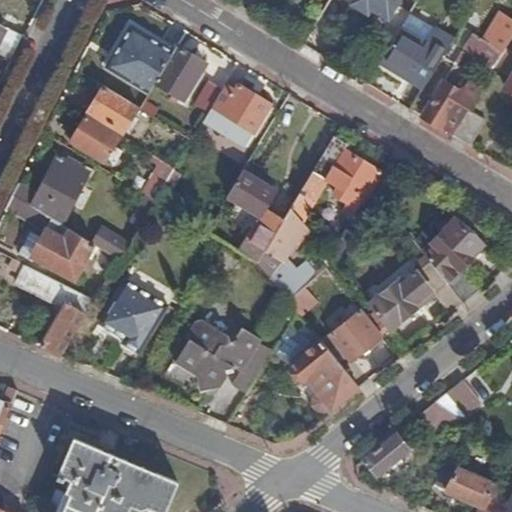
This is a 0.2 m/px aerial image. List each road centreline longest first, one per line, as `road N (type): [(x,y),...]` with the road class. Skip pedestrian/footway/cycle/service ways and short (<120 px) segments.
road 1 (residential): [(511,199),(182,0)]
road 2 (residential): [(295,480),(0,356)]
road 3 (residential): [(511,303),(295,480)]
road 4 (residential): [(79,0),(0,160)]
